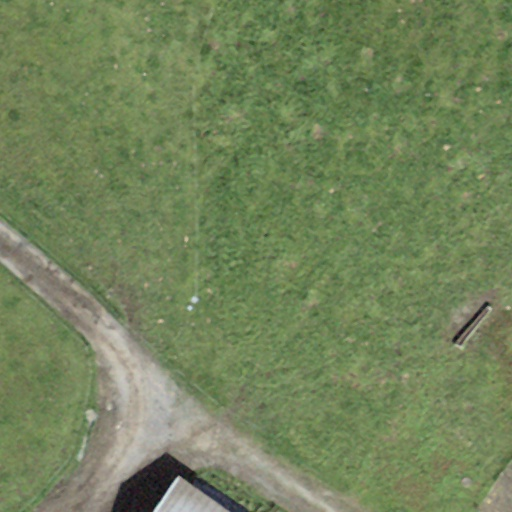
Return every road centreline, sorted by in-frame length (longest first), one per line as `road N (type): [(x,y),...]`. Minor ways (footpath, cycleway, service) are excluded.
road 1 (track): [(169,387),(0,266)]
road 2 (track): [(169,387),(312,511)]
road 3 (track): [(169,387),(75,511)]
